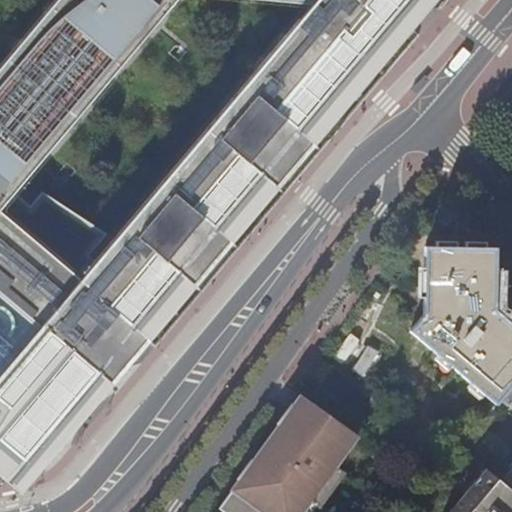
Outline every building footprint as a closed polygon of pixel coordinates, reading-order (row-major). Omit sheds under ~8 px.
[(131,332),(136,326),(135,325),(178,273),(180,275),(219,229),(217,227),(261,176),(264,177),(302,130),(301,129),(389,26),(394,30),(413,7),(419,0),(316,0),(98,258),(91,252),(105,235),(99,230),(83,216),(75,203),(66,191),(50,179),(32,200),(16,187),(175,0),(57,0),(0,67),(0,424),(10,406),(0,397),(0,386),(6,380),(9,381),(12,380),(15,379),(16,377),(16,374),(15,370),(19,371),(21,370),(23,369),(24,366),(24,364),(23,360),(48,330),(97,372),(131,332)] [(511,382),(511,334),(489,315),(489,298),(490,249),(421,251),(421,320),(408,335),(490,407),(499,398),(511,382)] [(511,511),(511,382),(499,398),(511,409),(511,468),(501,481),(486,468),(479,477),(479,483),(473,483),(449,511),(511,511)] [(351,428),(300,391),(219,504),(230,511),(259,511),(260,511),(262,511),(298,511),(309,497),(317,503),(340,470),(332,464),(327,461),(351,428)] [(327,461),(332,464),(356,432),(351,428),(327,461)]
